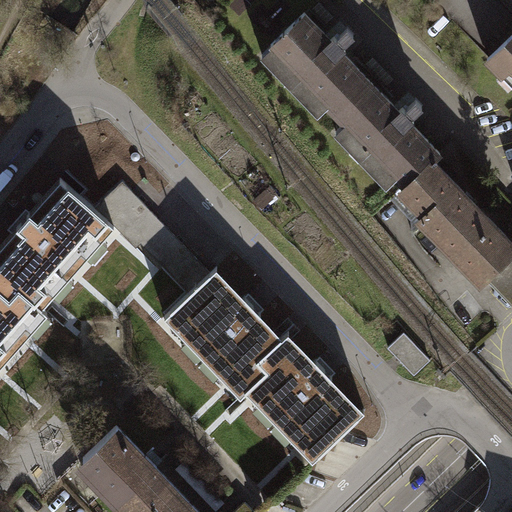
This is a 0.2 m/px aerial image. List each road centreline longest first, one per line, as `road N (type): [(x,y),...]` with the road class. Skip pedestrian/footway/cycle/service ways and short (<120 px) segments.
road 1 (residential): [(422,420),(134,120),(115,102),(76,91)]
road 2 (primary): [(402,511),(511,407)]
